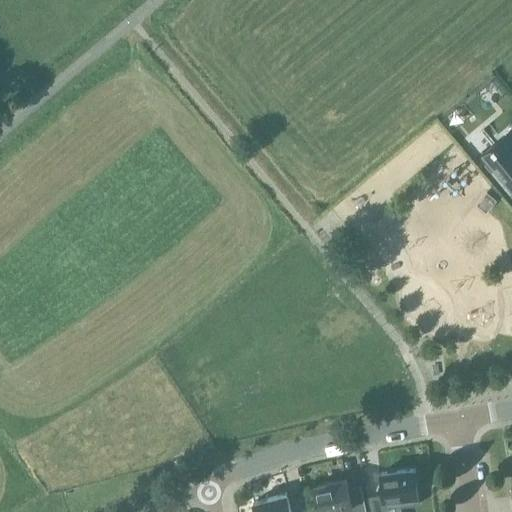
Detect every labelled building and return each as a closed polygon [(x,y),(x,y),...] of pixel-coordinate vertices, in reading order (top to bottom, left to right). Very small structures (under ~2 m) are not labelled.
[(494,143),(481,154),(511,191),(511,147),(505,138),(496,146),(494,143)] [(485,195),(487,193),(486,192),(476,204),(485,212),(496,200),(495,199),(493,202),(485,195)] [(414,470),(382,474),(386,508),(418,504),(414,470)] [(366,511),(360,486),(348,488),(346,480),(314,487),(320,511),(330,511),(336,511),(366,511)] [(291,511),(286,494),(253,503),(255,511),(291,511)]
